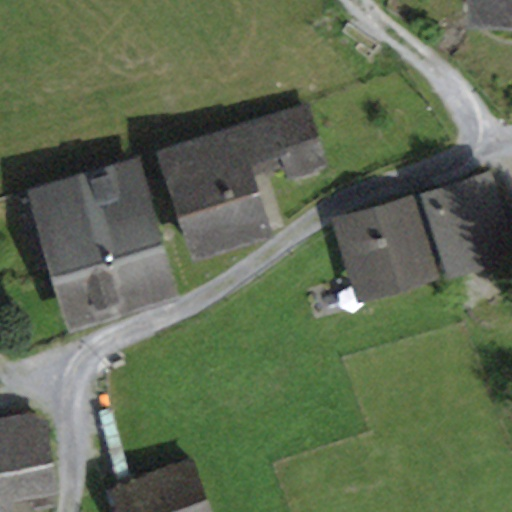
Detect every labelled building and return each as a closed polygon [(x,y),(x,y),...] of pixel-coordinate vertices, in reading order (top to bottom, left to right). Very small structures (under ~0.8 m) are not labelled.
[(511,0),(477,0),(477,16),(511,15),(511,0)] [(315,142),(310,143),(301,113),(277,121),(285,147),(249,158),(253,173),(289,162),(292,172),(321,163),(315,142)] [(164,150),(194,250),(270,227),(253,173),(249,158),(285,147),(277,121),(276,116),(164,150)] [(136,163),(43,189),(65,269),(159,243),(136,163)] [(428,194),(453,270),(511,251),(488,175),(428,194)] [(347,217),(368,289),(440,267),(419,195),(347,217)] [(77,311),(170,284),(159,243),(65,269),(77,311)] [(0,511),(8,511),(6,492),(33,489),(35,505),(55,503),(45,424),(38,418),(29,415),(0,417),(0,511)] [(121,484),(130,511),(210,511),(193,460),(121,484)]
